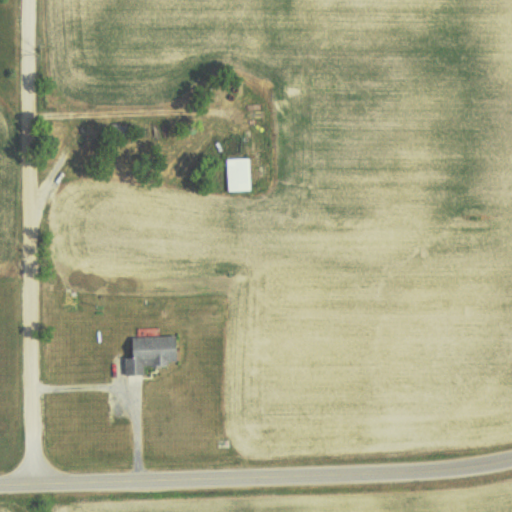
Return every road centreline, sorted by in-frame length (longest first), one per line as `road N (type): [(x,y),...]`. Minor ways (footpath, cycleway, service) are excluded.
road 1 (residential): [(30,0),(30,486)]
road 2 (secondary): [(34,486),(501,464)]
